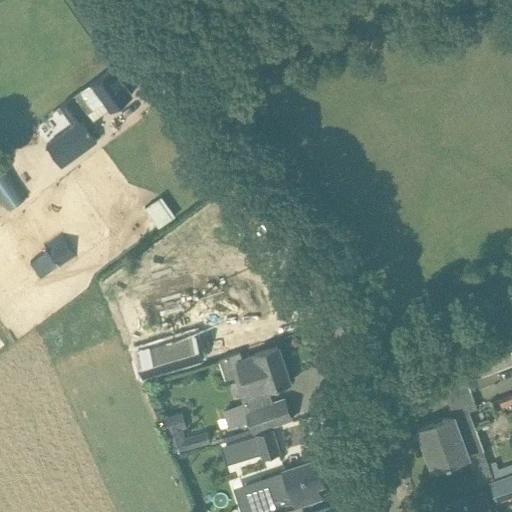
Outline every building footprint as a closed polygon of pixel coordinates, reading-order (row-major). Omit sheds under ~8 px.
[(132,93),(113,67),(60,105),(73,123),(103,101),(110,109),(132,93)] [(97,140),(82,118),(46,144),(62,165),(97,140)] [(0,195),(10,210),(26,198),(0,161),(0,195)] [(48,252),(57,266),(74,255),(66,241),(48,252)] [(258,280),(212,294),(219,316),(223,314),(226,323),(232,321),(236,334),(261,326),(257,313),(267,310),(258,280)] [(195,332),(135,351),(142,371),(143,376),(203,358),(195,332)] [(290,381),(278,346),(254,354),(255,355),(237,361),(248,394),(266,388),(266,389),(268,388),(290,381)] [(511,349),(462,367),(468,383),(511,367),(511,349)] [(477,407),(468,383),(462,367),(438,376),(452,416),(469,410),(477,407)] [(243,402),(223,409),(229,427),(249,420),(253,431),(273,425),(292,418),(285,398),(273,402),(269,392),(243,401),(243,402)] [(511,402),(511,393),(499,398),(502,406),(511,402)] [(438,421),(419,428),(434,469),(447,464),(448,466),(452,464),(451,463),(467,457),(469,456),(470,460),(485,455),(478,437),(469,410),(452,416),(438,421)] [(173,453),(190,449),(179,413),(161,419),(166,434),(167,433),(173,453)] [(281,452),(273,428),(224,443),(229,460),(259,451),(262,458),(281,452)] [(485,455),(470,460),(479,484),(490,479),(492,482),(495,481),(493,476),(485,455)] [(283,470),(244,483),(254,511),(256,511),(292,500),(294,505),(323,496),(320,487),(325,486),(316,458),(297,464),(283,469),(283,470)] [(492,482),(490,483),(497,502),(511,496),(511,475),(495,481),(492,482)] [(493,511),(485,488),(442,503),(444,511),(493,511)] [(213,503),(216,511),(231,511),(227,498),(213,503)]
